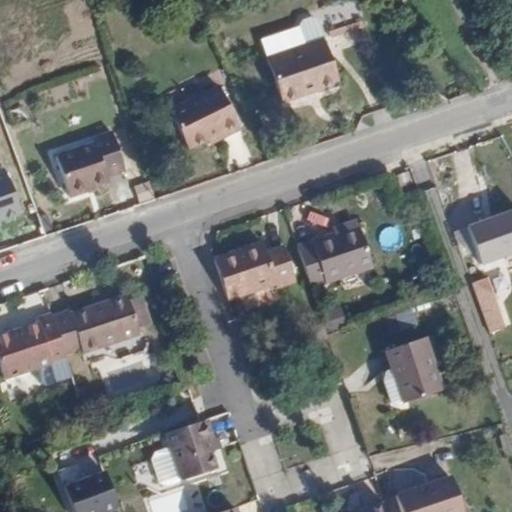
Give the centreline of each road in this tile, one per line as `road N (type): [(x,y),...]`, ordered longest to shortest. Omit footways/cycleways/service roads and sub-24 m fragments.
road 1 (residential): [(179,215),(511,100)]
road 2 (residential): [(244,415),(272,500),(359,474),(330,386)]
road 3 (residential): [(179,215),(244,415)]
road 4 (residential): [(0,273),(179,215)]
